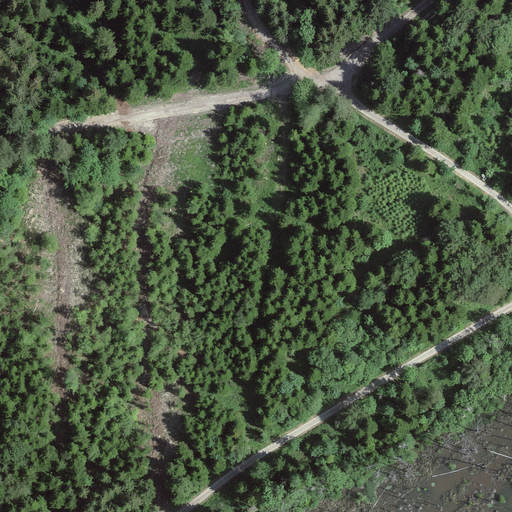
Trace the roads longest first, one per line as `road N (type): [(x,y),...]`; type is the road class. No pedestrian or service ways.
road 1 (track): [(431,0),(334,81),(72,120),(4,144),(0,153)]
road 2 (track): [(183,511),(243,466),(511,304)]
road 3 (track): [(511,209),(357,105),(334,81)]
road 4 (track): [(248,0),(278,63),(310,80),(334,81)]
